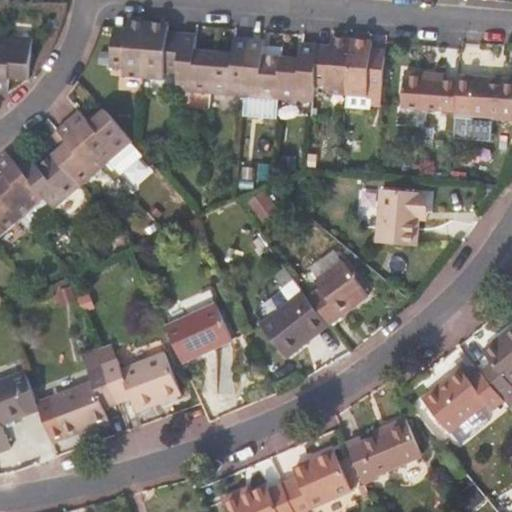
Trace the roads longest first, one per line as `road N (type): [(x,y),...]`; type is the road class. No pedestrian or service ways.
road 1 (residential): [(0,498),(171,455),(328,389),(425,323),(511,224)]
road 2 (residential): [(223,0),(511,23)]
road 3 (residential): [(0,133),(44,93),(88,0)]
